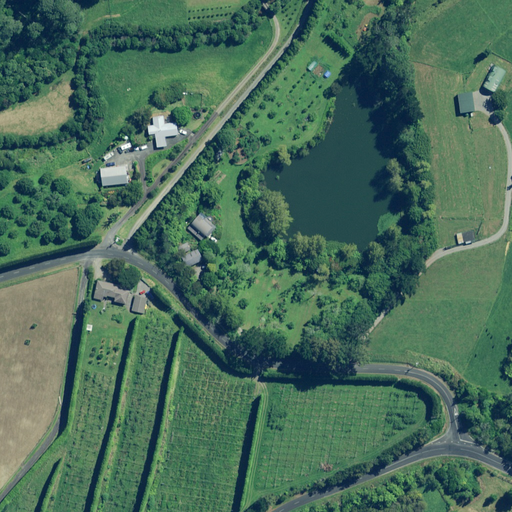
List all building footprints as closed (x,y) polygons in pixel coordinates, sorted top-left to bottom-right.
[(506,71),(496,65),(485,86),(495,91),(506,71)] [(475,111),(473,92),(459,94),(462,112),(475,111)] [(165,124),(164,116),(154,117),(155,125),(149,126),(150,134),(156,133),(157,147),(167,146),(166,136),(178,135),(177,122),(165,124)] [(128,183),(126,166),(101,168),(103,185),(128,183)] [(205,235),(207,237),(216,227),(210,222),(212,219),(208,216),(205,219),(200,214),(188,228),(201,240),(205,235)] [(459,243),(466,242),(466,244),(472,242),(472,240),(477,239),(474,229),(456,234),(459,243)] [(203,259),(199,249),(182,256),(187,267),(203,259)] [(121,286),(99,280),(94,298),(103,300),(104,295),(116,298),(115,301),(126,304),(130,288),(121,286)] [(148,298),(136,295),(132,310),(144,313),(148,298)]
